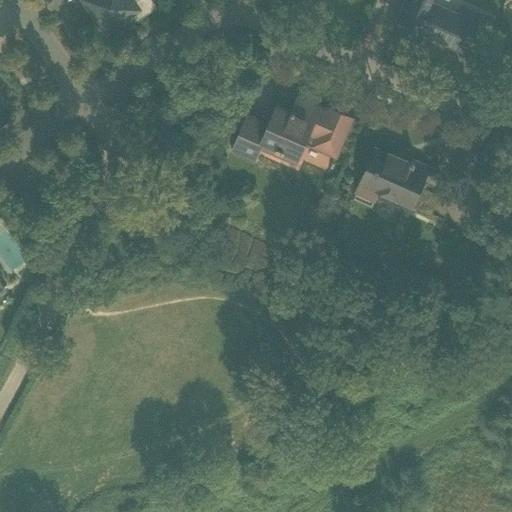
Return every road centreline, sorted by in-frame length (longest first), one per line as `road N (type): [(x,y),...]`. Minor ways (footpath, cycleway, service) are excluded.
road 1 (residential): [(87,105),(210,19),(246,19),(450,115),(500,115),(511,105)]
road 2 (unclassified): [(0,409),(108,199),(105,154),(87,105)]
road 3 (residential): [(87,105),(18,0)]
